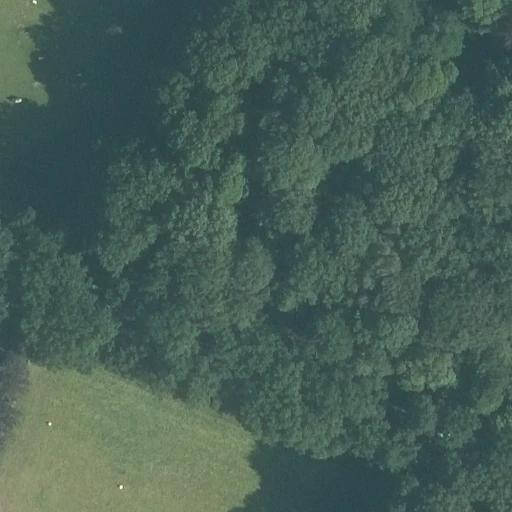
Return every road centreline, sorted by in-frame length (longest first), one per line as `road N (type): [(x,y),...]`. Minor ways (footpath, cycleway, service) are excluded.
road 1 (primary): [(511,453),(0,249)]
road 2 (unclassified): [(511,409),(0,208)]
road 3 (unclassified): [(511,494),(0,296)]
road 4 (track): [(87,243),(200,0)]
